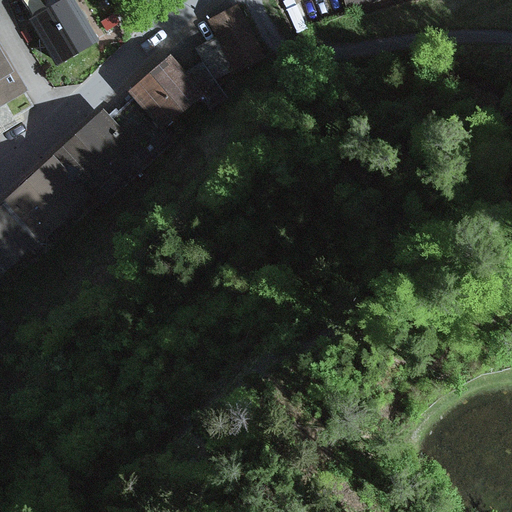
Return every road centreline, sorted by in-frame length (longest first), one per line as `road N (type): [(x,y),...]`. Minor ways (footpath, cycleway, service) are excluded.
road 1 (track): [(511,37),(295,53),(280,45),(250,0)]
road 2 (tertiary): [(194,0),(0,182)]
